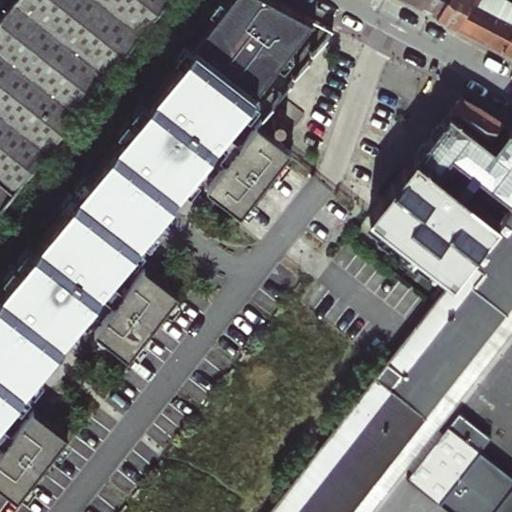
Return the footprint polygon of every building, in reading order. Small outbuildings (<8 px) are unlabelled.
[(0,415),(311,17),(278,0),(225,0),(0,287),(0,415)] [(0,204),(163,0),(12,0),(0,15),(0,204)] [(418,0),(416,4),(437,15),(444,0),(418,0)] [(511,55),(511,4),(504,0),(444,0),(437,15),(503,50),(511,55)] [(368,212),(452,276),(511,199),(511,127),(473,102),(460,94),(368,212)] [(275,119),(277,120),(279,120),(281,119),(283,118),(285,116),(285,114),(285,111),(284,109),(283,107),(281,106),(278,106),(276,106),(274,107),(272,109),(271,111),(271,113),(272,116),(273,118),(275,119)] [(254,121),(204,186),(239,213),(289,148),(254,121)] [(409,331),(268,511),(345,511),(419,415),(489,326),(511,297),(511,199),(452,276),(409,331)] [(142,265),(92,329),(127,356),(177,292),(142,265)] [(367,511),(400,469),(491,351),(511,324),(511,297),(489,326),(419,415),(345,511),(367,511)] [(31,407),(0,447),(0,486),(16,499),(67,434),(31,407)] [(403,471),(432,493),(483,428),(455,407),(446,419),(444,418),(403,471)] [(432,493),(437,497),(487,431),(483,428),(432,493)]
